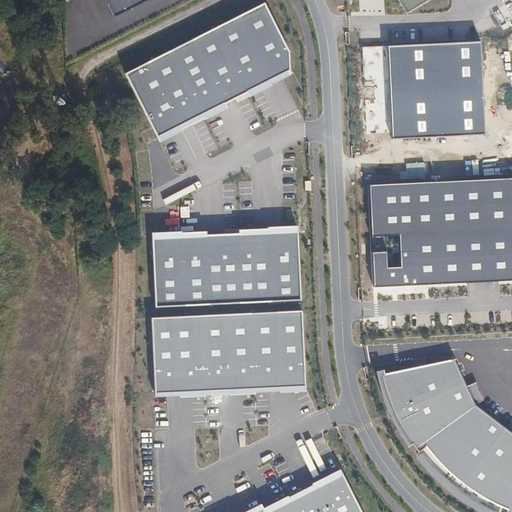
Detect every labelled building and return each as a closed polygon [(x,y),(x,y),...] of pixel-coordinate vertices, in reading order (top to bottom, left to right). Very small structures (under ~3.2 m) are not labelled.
[(104,0),(112,16),(144,0),(104,0)] [(399,0),(406,11),(424,0),(399,0)] [(264,2),(130,72),(159,135),(288,68),(290,49),(264,2)] [(481,41),(387,46),(392,138),(486,134),(481,41)] [(511,180),(372,187),(376,288),(511,282),(511,180)] [(291,241),(146,248),(149,315),(294,308),(291,241)] [(298,380),(295,314),(150,320),(152,388),(298,380)] [(314,329),(298,332),(305,368),(320,365),(314,329)] [(511,511),(511,429),(472,398),(450,355),(379,370),(396,418),(418,448),(422,441),(437,460),(471,488),(504,504),(502,511),(511,511)] [(362,511),(339,465),(241,511),(362,511)]
